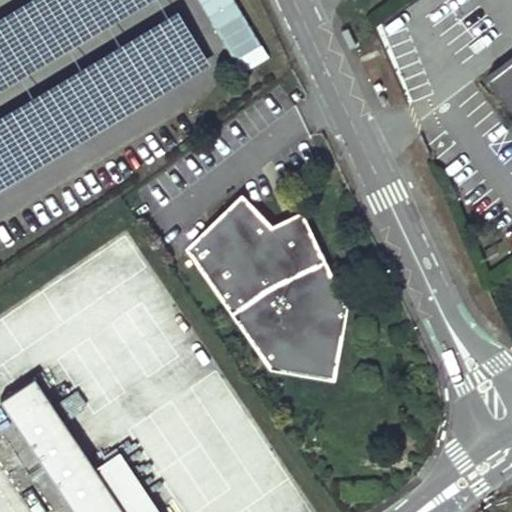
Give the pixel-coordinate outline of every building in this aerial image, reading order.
[(0,89),(149,0),(37,0),(0,22),(0,89)] [(235,0),(200,0),(242,70),(268,55),(235,0)] [(0,178),(195,62),(166,13),(0,111),(0,178)] [(511,58),(490,75),(511,102),(511,58)] [(244,202),(194,252),(270,358),(279,359),(277,368),(336,377),(346,313),(339,312),(342,295),(332,293),(334,282),(309,232),(298,240),(287,225),(274,232),(244,202)] [(309,232),(302,217),(287,225),(298,240),(309,232)] [(270,358),(277,368),(279,359),(270,358)] [(37,381),(3,405),(77,511),(128,511),(100,471),(37,381)] [(162,511),(123,454),(100,471),(128,511),(162,511)]
